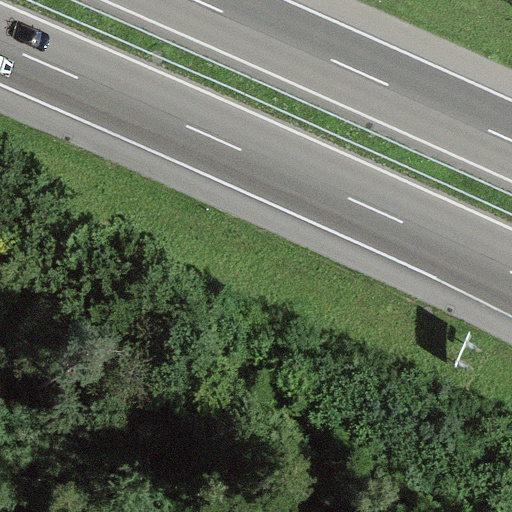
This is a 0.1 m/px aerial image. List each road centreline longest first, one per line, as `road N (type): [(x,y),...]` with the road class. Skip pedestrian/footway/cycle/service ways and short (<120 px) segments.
road 1 (motorway): [(0,43),(511,271)]
road 2 (motorway): [(511,140),(195,0)]
